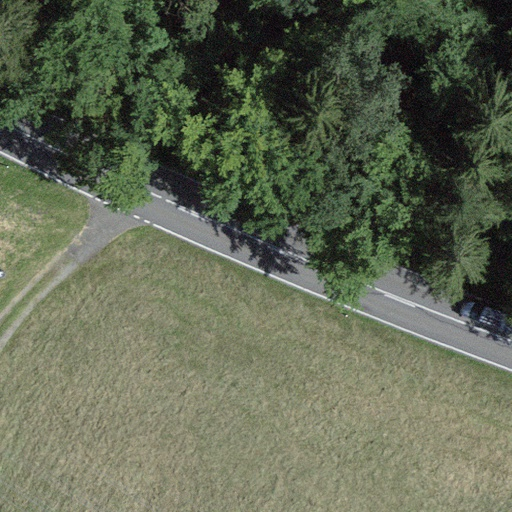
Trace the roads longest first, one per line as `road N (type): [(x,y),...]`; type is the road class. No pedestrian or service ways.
road 1 (secondary): [(511,331),(148,186),(0,113)]
road 2 (track): [(148,186),(0,329)]
